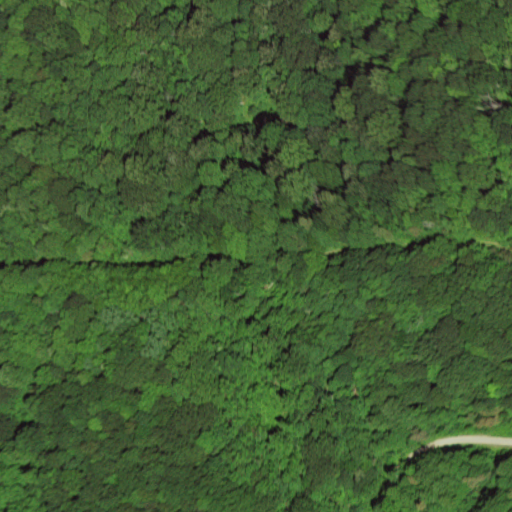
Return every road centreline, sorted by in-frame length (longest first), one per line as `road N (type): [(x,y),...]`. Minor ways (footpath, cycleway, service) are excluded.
road 1 (residential): [(511,246),(485,235),(419,232),(0,263)]
road 2 (residential): [(384,511),(413,454),(445,439),(511,443)]
